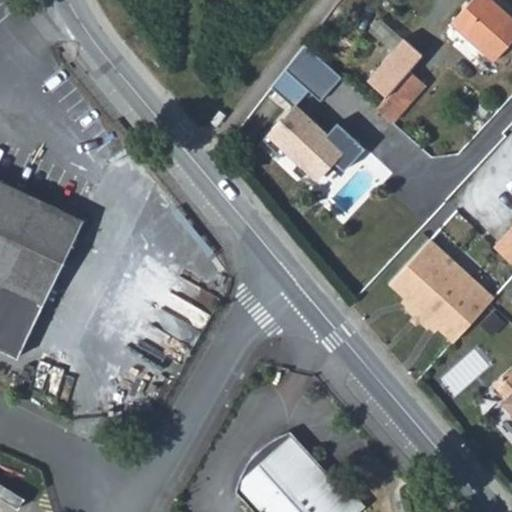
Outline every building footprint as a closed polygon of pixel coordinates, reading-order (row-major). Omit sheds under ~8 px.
[(480,0),(457,26),(502,67),(511,55),(511,16),(494,0),(480,0)] [(340,117),(329,129),(298,101),(308,90),(321,101),(342,78),(305,44),(275,82),(297,103),(264,136),(283,153),(288,147),(319,175),(336,157),(346,166),(368,142),(340,117)] [(379,110),(394,124),(428,87),(413,73),(379,110)] [(0,280),(40,300),(79,217),(0,178),(0,280)] [(511,242),(496,260),(511,274),(511,242)] [(454,354),(495,309),(431,251),(390,296),(411,315),(406,321),(428,341),(433,335),(454,354)] [(0,349),(13,355),(40,300),(0,280),(0,349)] [(511,362),(492,379),(504,394),(501,397),(511,410),(511,362)] [(289,511),(337,511),(352,500),(325,466),(322,469),(283,423),(262,430),(253,437),(237,453),(242,459),(277,497),(289,511)] [(289,511),(277,497),(242,459),(237,453),(232,460),(225,481),(246,504),(252,498),(264,511),(289,511)]
